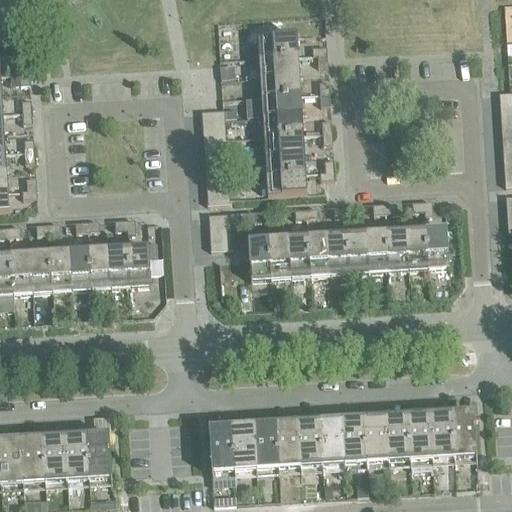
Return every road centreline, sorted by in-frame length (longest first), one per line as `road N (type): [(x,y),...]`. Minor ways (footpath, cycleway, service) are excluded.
road 1 (residential): [(478,185),(473,88),(344,94),(349,191)]
road 2 (residential): [(175,200),(171,106),(50,112),(55,206)]
road 3 (residential): [(488,385),(185,402)]
road 4 (unclassified): [(183,348),(485,328)]
road 5 (residential): [(185,402),(0,413)]
road 6 (unclassified): [(0,360),(183,348)]
road 7 (residential): [(341,511),(511,502)]
road 8 (residential): [(183,348),(175,200)]
road 9 (residential): [(485,328),(478,185)]
road 10 (residential): [(349,191),(478,185)]
road 11 (residential): [(55,206),(175,200)]
